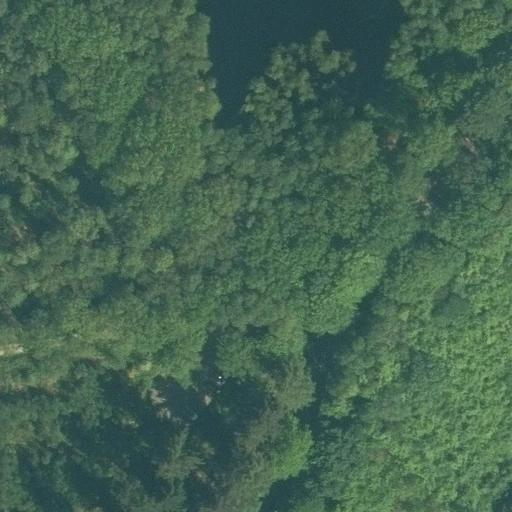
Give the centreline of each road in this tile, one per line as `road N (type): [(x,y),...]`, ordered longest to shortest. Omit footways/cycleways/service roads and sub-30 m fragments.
road 1 (unclassified): [(260,511),(339,320),(511,109)]
road 2 (track): [(185,424),(167,406),(229,318),(300,312),(339,320)]
road 3 (track): [(229,318),(0,351)]
